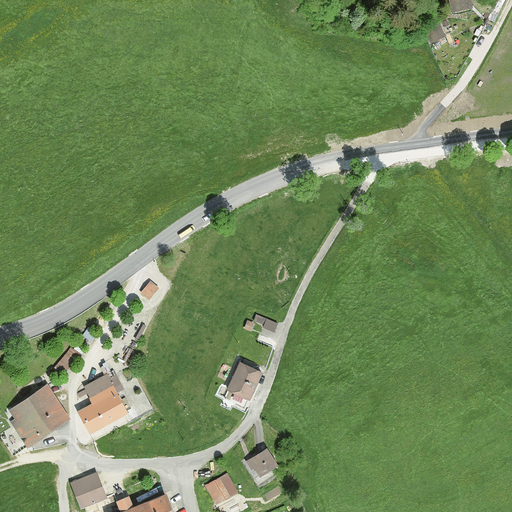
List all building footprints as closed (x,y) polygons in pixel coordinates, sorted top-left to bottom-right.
[(474,0),(451,0),(455,14),(477,10),(474,0)] [(440,23),(427,30),(433,43),(447,37),(440,23)] [(161,290),(151,281),(142,293),(151,301),(161,290)] [(279,322),(256,314),(253,323),(263,326),(260,334),(274,339),(279,322)] [(265,372),(241,362),(228,391),(253,401),(265,372)] [(110,374),(87,386),(97,404),(83,412),(94,434),(128,416),(133,425),(145,419),(125,382),(117,387),(110,374)] [(49,384),(6,411),(29,447),(72,420),(49,384)] [(270,450),(251,463),(264,482),(283,469),(270,450)] [(99,472),(72,483),(83,511),(111,500),(99,472)] [(230,473),(208,486),(221,507),(243,494),(230,473)] [(120,511),(179,511),(173,495),(139,508),(133,495),(116,502),(120,511)]
